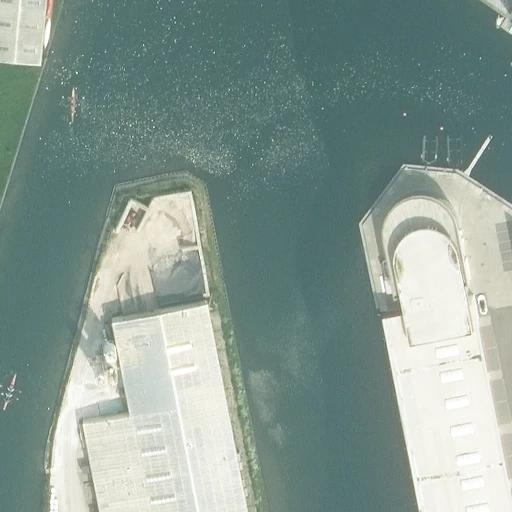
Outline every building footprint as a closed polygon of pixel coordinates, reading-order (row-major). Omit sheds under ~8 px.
[(0,0),(0,58),(39,62),(44,0),(0,0)] [(384,220),(384,227),(384,234),(386,244),(395,293),(404,291),(407,308),(386,312),(424,511),(511,511),(511,495),(473,295),(470,296),(466,279),(470,278),(461,230),(458,220),(456,213),(453,207),(448,201),(442,196),(436,193),(429,191),(421,190),(414,191),(407,193),(401,196),(395,201),(390,206),(387,213),(384,220)] [(163,239),(164,248),(177,247),(175,224),(145,227),(146,241),(163,239)] [(150,269),(151,282),(164,282),(164,269),(150,269)] [(129,411),(82,420),(99,511),(246,511),(206,299),(111,318),(129,411)]
